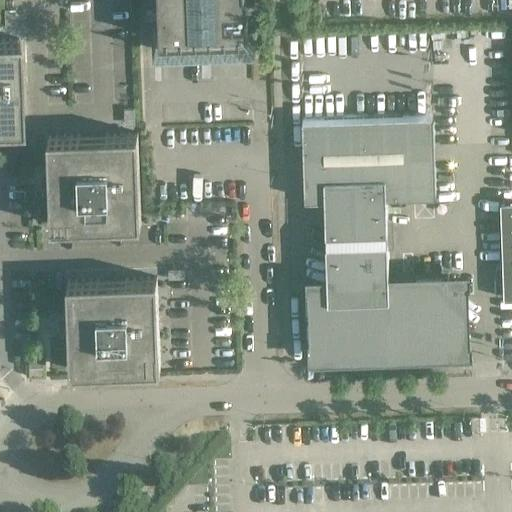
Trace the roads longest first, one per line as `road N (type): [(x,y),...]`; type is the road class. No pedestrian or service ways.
road 1 (unclassified): [(146,419),(239,402),(511,394)]
road 2 (unclassified): [(0,496),(50,499),(94,485),(146,419)]
road 3 (unclassified): [(0,433),(10,418),(146,419)]
